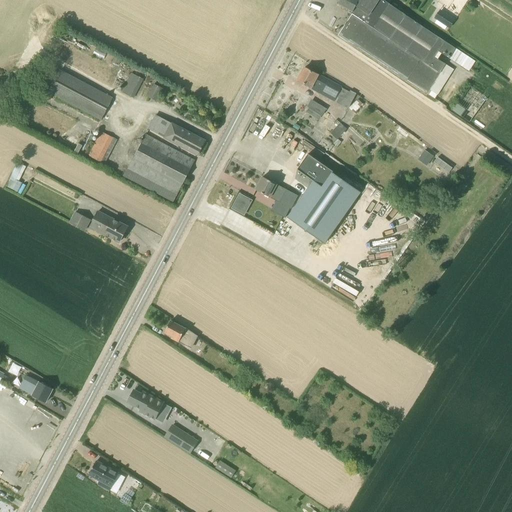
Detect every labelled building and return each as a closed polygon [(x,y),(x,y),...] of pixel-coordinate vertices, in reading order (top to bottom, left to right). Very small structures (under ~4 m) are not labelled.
[(340,37),(426,94),(435,100),(437,96),(438,96),(454,70),(438,60),(442,54),(469,72),(476,62),(469,57),(468,55),(467,56),(456,48),(456,49),(383,0),(340,0),(338,6),(351,13),(351,15),(354,16),(340,37)] [(441,17),(434,14),(430,21),(449,29),(454,17),(443,12),(441,17)] [(115,56),(112,63),(118,67),(122,60),(115,56)] [(348,109),(357,94),(350,91),(349,93),(342,88),(318,75),(305,68),(298,81),(311,88),(310,89),(348,109)] [(60,71),(48,92),(101,121),(113,99),(60,71)] [(131,75),(122,92),(134,98),(142,81),(131,75)] [(154,85),(148,98),(156,102),(162,89),(154,85)] [(451,110),(467,122),(486,97),(470,85),(451,110)] [(308,108),(309,109),(322,117),(327,109),(313,101),(308,108)] [(206,141),(181,128),(156,115),(149,130),(198,156),(206,141)] [(340,123),(330,134),(337,141),(347,130),(340,123)] [(102,132),(88,158),(103,166),(117,140),(102,132)] [(146,135),(124,177),(174,202),(184,183),(195,161),(146,135)] [(434,157),(425,151),(419,160),(427,166),(434,157)] [(334,171),(308,153),(297,169),(314,181),(288,218),(325,244),(361,191),(333,172),(334,171)] [(435,155),(431,161),(446,171),(450,166),(435,155)] [(280,203),(287,190),(263,177),(256,190),(280,203)] [(22,183),(19,182),(13,179),(11,178),(7,187),(18,192),(22,183)] [(243,215),(251,198),(236,192),(228,208),(243,215)] [(75,212),(70,223),(69,224),(84,232),(90,220),(75,212)] [(119,243),(127,227),(98,212),(93,221),(101,225),(98,231),(119,243)] [(186,329),(171,321),(164,333),(172,337),(172,339),(179,343),(179,342),(191,349),(197,337),(198,338),(199,337),(186,329)] [(212,373),(217,365),(201,354),(195,362),(212,373)] [(26,376),(19,388),(33,396),(46,403),(53,390),(39,383),(26,376)] [(142,395),(134,391),(128,402),(146,412),(145,414),(155,420),(164,403),(143,392),(142,395)] [(198,442),(172,426),(165,437),(190,453),(198,442)] [(218,459),(213,467),(229,477),(234,470),(218,459)] [(118,484),(111,480),(112,478),(115,472),(108,468),(96,462),(89,475),(101,481),(108,484),(105,489),(113,493),(118,484)] [(100,489),(95,498),(115,511),(119,511),(124,505),(100,489)] [(126,506),(127,504),(132,498),(125,493),(120,500),(120,501),(126,506)]
